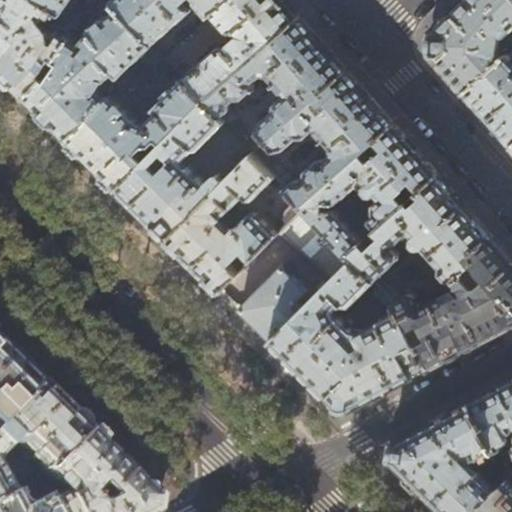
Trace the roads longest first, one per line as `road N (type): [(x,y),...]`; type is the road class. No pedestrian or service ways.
road 1 (secondary): [(273,479),(0,207)]
road 2 (residential): [(511,351),(273,479)]
road 3 (residential): [(366,34),(511,201)]
